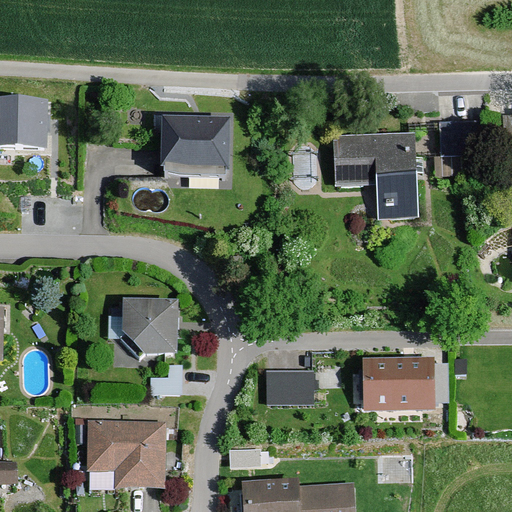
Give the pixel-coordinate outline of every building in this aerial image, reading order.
[(48,102),(0,101),(0,151),(16,151),(47,152),(48,102)] [(483,117),(441,117),(441,169),(483,170),(483,117)] [(161,173),(230,175),(231,121),(162,120),(161,142),(161,173)] [(378,223),(419,221),(417,168),(415,135),(332,139),(335,190),(376,188),(378,223)] [(243,264),(243,258),(230,258),(230,280),(243,280),(243,264)] [(178,303),(123,303),(123,311),(111,311),(108,319),(108,341),(120,341),(139,362),(143,359),(178,359),(178,326),(178,303)] [(434,359),(363,361),(364,415),(436,413),(434,359)] [(168,379),(150,379),(150,398),(183,398),(183,383),(183,367),(168,367),(168,379)] [(312,374),(266,376),(267,407),(314,406),(312,374)] [(143,493),(166,493),(167,425),(88,424),(88,474),(114,475),(114,492),(143,493)] [(0,487),(17,487),(18,462),(0,462),(0,487)] [(355,511),(354,484),(300,488),(299,481),(241,485),(242,498),(243,511),(355,511)]
